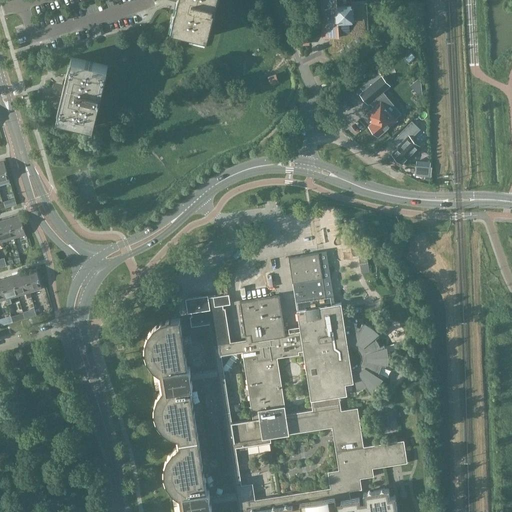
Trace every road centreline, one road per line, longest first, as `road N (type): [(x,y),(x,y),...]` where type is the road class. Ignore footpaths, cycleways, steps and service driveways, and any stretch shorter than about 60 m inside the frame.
road 1 (residential): [(21,3),(32,37),(147,0)]
road 2 (unclassified): [(20,150),(48,234),(75,252)]
